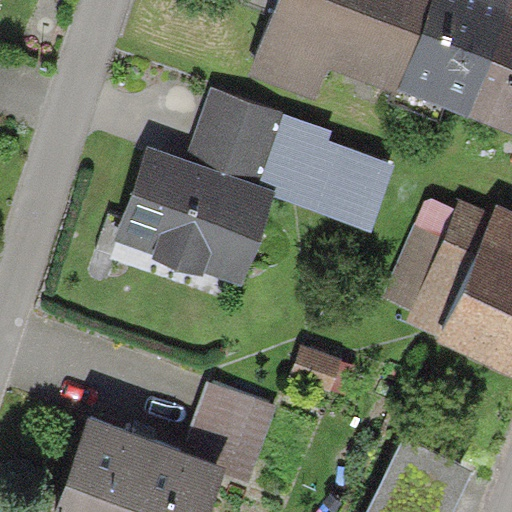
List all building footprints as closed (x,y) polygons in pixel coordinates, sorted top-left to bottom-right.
[(275,0),(246,70),(318,101),(336,59),(462,112),(507,0),(275,0)] [(511,0),(507,0),(462,112),(511,132),(511,0)] [(278,120),(205,94),(182,160),(147,148),(111,248),(238,294),(275,191),(255,184),(278,120)] [(340,155),(292,134),(282,160),(329,180),(340,155)] [(511,223),(484,213),(432,344),(511,375),(511,223)] [(331,363),(289,347),(277,378),(319,394),(331,363)] [(172,450),(86,418),(50,511),(218,511),(257,408),(196,385),(172,450)] [(367,511),(440,511),(456,481),(398,452),(367,511)]
